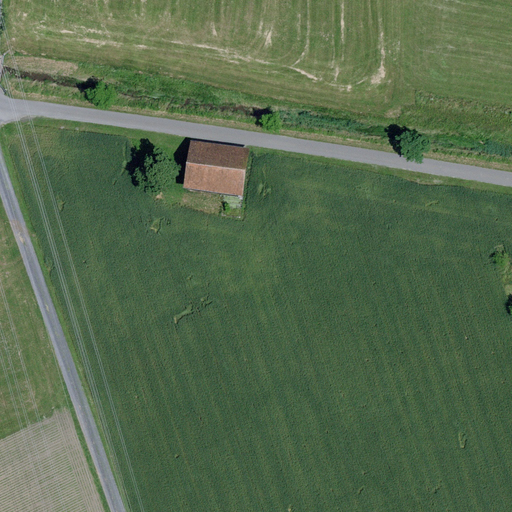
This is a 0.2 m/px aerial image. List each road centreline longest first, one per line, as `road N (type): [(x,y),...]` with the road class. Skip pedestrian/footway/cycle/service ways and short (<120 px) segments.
road 1 (track): [(0,108),(511,180)]
road 2 (track): [(116,511),(0,175)]
